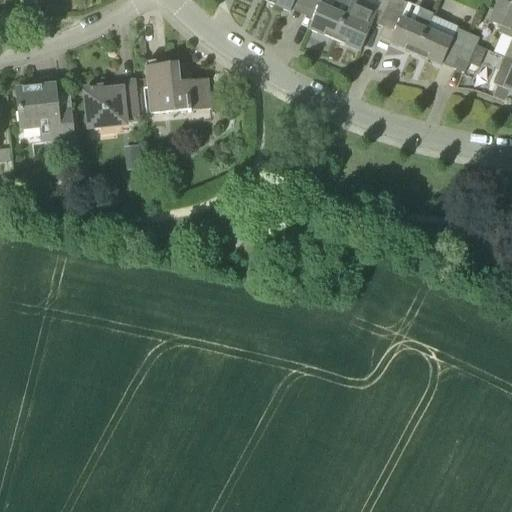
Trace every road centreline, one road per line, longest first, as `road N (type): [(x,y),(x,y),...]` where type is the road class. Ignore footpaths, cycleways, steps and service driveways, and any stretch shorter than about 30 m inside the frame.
road 1 (residential): [(511,152),(398,132),(327,109),(243,67),(171,0)]
road 2 (residential): [(144,0),(25,62),(0,65)]
